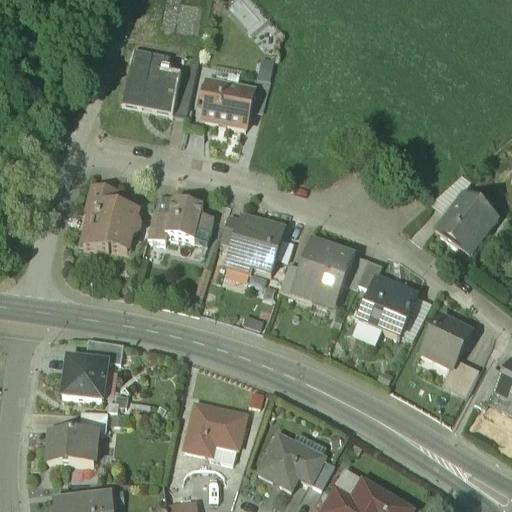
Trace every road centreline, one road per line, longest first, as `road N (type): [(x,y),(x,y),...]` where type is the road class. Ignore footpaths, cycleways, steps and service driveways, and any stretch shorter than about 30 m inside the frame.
road 1 (tertiary): [(24,306),(194,337),(270,365),(364,413),(511,509)]
road 2 (residential): [(71,151),(229,187),(390,243)]
road 3 (residential): [(7,511),(4,439),(24,306)]
road 4 (residential): [(24,306),(71,151)]
